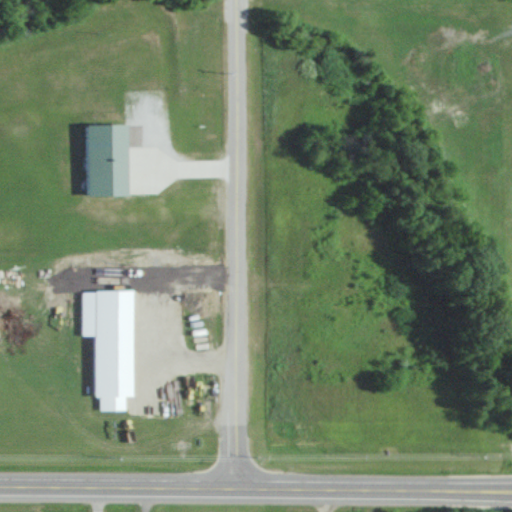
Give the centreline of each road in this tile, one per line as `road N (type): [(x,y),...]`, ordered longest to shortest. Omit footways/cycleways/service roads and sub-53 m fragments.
road 1 (primary): [(0,484),(511,489)]
road 2 (residential): [(234,0),(234,487)]
